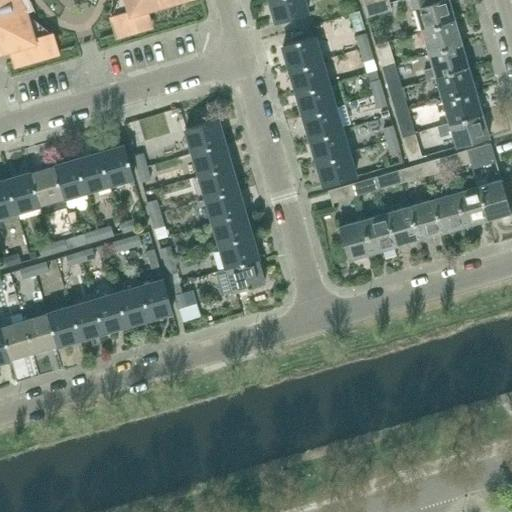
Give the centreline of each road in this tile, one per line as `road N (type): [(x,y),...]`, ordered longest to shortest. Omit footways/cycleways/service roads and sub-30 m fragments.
road 1 (residential): [(0,413),(319,318)]
road 2 (residential): [(319,318),(243,59)]
road 3 (residential): [(0,131),(243,59)]
road 4 (residential): [(319,318),(511,261)]
